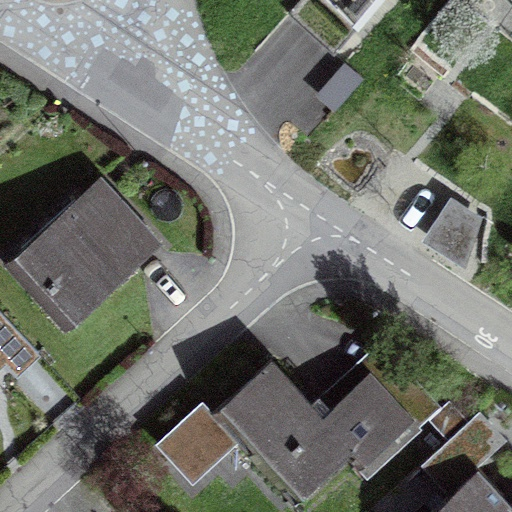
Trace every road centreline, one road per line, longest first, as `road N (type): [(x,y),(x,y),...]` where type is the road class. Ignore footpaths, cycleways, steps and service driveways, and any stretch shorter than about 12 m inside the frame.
road 1 (residential): [(9,511),(322,220)]
road 2 (tertiary): [(511,343),(322,220)]
road 3 (tertiary): [(322,220),(141,98)]
road 4 (tertiary): [(141,98),(0,9)]
